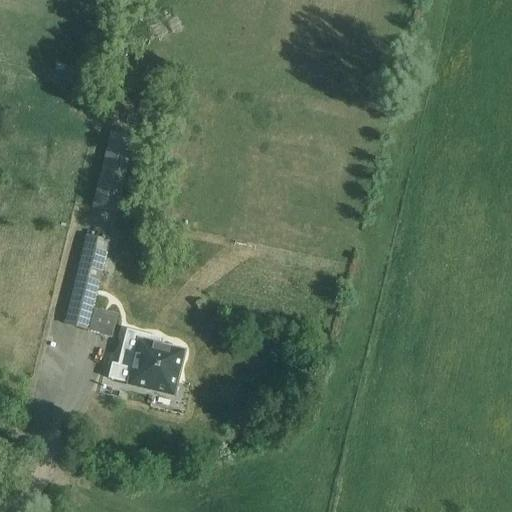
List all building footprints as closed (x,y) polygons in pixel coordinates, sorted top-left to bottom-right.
[(52,82),(75,86),(78,70),(56,66),(52,82)] [(93,210),(116,216),(135,140),(111,134),(93,210)] [(141,218),(137,235),(142,236),(150,238),(154,221),(145,219),(141,218)] [(85,238),(64,325),(88,331),(89,326),(93,311),(99,286),(109,244),(85,238)] [(164,341),(129,332),(123,356),(125,357),(122,370),(114,368),(111,381),(129,386),(129,387),(154,393),(154,392),(170,396),(173,382),(175,383),(183,354),(162,349),(164,341)]
